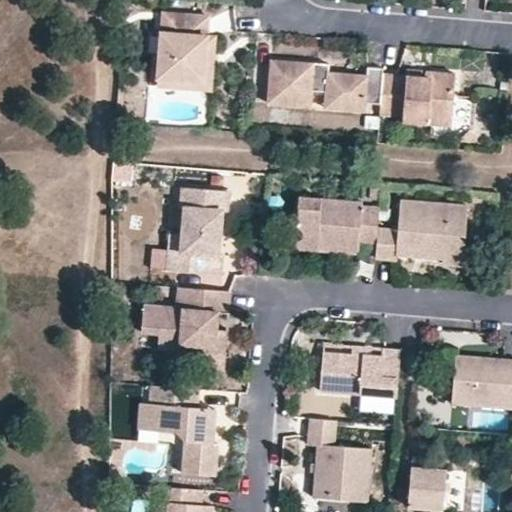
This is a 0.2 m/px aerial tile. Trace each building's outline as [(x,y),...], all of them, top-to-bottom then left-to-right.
[(162,76),(206,80),(210,38),(211,19),(166,16),(165,37),(162,76)] [(219,39),(210,38),(206,80),(215,81),(219,39)] [(331,71),(332,62),(273,57),(269,99),(311,103),(313,86),(330,88),(345,91),(344,106),(367,108),(369,100),(382,103),(385,72),(385,65),(370,64),(369,75),(331,71)] [(412,68),(411,75),(439,78),(440,71),(412,68)] [(440,71),(439,78),(411,75),(385,72),(382,103),(381,114),(408,117),(408,121),(446,125),(465,126),(468,94),(469,73),(440,71)] [(215,81),(206,80),(162,76),(161,88),(214,91),(215,81)] [(330,88),(327,104),(344,106),(345,91),(330,88)] [(181,206),(184,206),(180,251),(168,250),(167,270),(220,274),(222,251),(218,250),(221,210),(226,211),(227,191),(182,188),(181,206)] [(315,249),(321,240),(330,241),(334,250),(358,254),(364,242),(379,243),(381,226),(382,211),(366,210),(361,199),(305,193),(300,246),(315,249)] [(445,256),(447,243),(465,244),(469,207),(405,200),(403,227),(381,226),(379,243),(378,257),(399,257),(401,251),(445,256)] [(445,256),(444,262),(464,264),(465,244),(447,243),(445,256)] [(167,270),(168,250),(152,249),(151,268),(167,270)] [(225,331),(209,329),(211,314),(227,315),(229,292),(178,286),(175,309),(143,306),(140,333),(154,334),(154,331),(180,334),(179,346),(190,347),(188,366),(221,370),(225,331)] [(154,334),(152,348),(178,351),(179,346),(180,334),(154,331),(154,334)] [(356,344),(352,348),(326,345),(322,387),(364,391),(398,394),(402,347),(387,344),(382,353),(370,352),(370,345),(356,344)] [(458,353),(457,363),(484,365),(485,355),(458,353)] [(457,363),(453,405),(511,410),(511,357),(485,355),(484,365),(457,363)] [(202,386),(154,382),(153,401),(143,400),(142,412),(169,415),(168,424),(190,427),(187,470),(218,470),(221,444),(215,441),(218,420),(206,418),(208,404),(200,403),(202,386)] [(219,406),(208,404),(206,418),(218,420),(219,406)] [(169,415),(142,412),(141,421),(168,424),(169,415)] [(345,444),(347,419),(312,416),(309,441),(319,442),(314,495),(377,501),(382,448),(345,444)] [(414,456),(409,508),(446,511),(451,470),(430,467),(431,457),(414,456)] [(214,511),(216,505),(206,503),(208,489),(163,485),(161,506),(171,507),(170,511),(214,511)]
